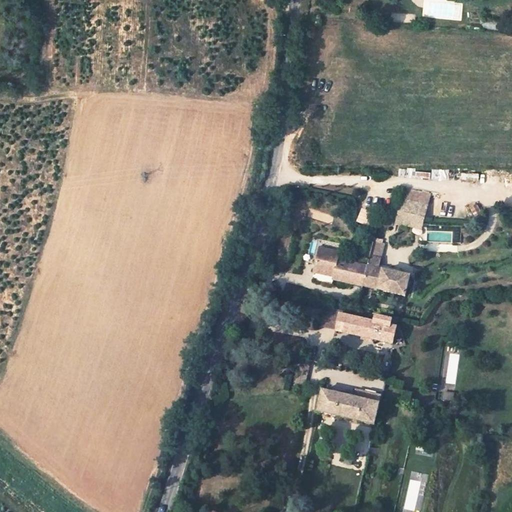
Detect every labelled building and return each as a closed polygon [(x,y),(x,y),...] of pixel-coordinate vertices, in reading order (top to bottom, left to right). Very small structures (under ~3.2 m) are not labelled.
[(423,218),(398,210),(395,222),(420,229),(423,218)] [(339,252),(320,246),(314,265),(333,271),(332,275),(361,283),(365,264),(337,257),(339,252)] [(382,269),(365,264),(361,283),(376,288),(382,269)] [(314,265),(313,269),(332,275),(333,271),(314,265)] [(382,269),(376,288),(402,295),(408,277),(382,269)] [(394,342),(397,329),(389,327),(391,320),(375,316),(374,321),(339,314),(335,332),(394,342)] [(324,393),(320,413),(376,425),(381,403),(379,403),(380,396),(358,391),(356,399),(324,393)]
